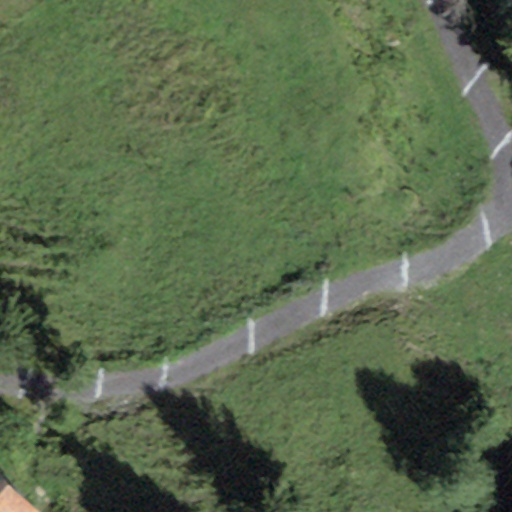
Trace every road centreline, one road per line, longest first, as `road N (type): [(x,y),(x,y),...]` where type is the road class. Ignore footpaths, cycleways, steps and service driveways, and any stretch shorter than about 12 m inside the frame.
road 1 (track): [(511,183),(488,226),(431,266),(313,303),(209,360),(127,380),(0,380)]
road 2 (track): [(430,0),(508,147),(511,171)]
